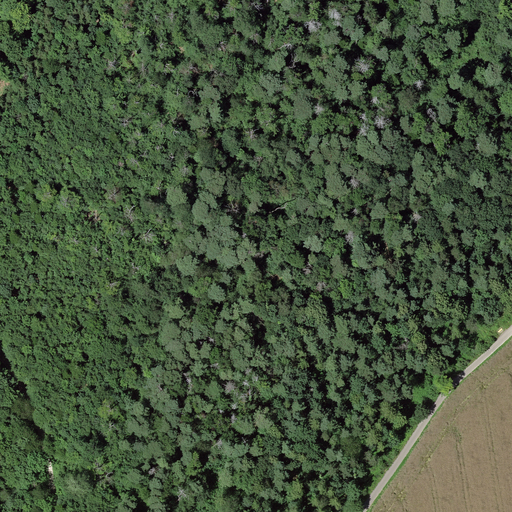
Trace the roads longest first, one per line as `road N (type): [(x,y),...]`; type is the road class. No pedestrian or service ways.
road 1 (track): [(361,511),(449,385),(511,330)]
road 2 (track): [(300,0),(299,184)]
road 3 (track): [(0,356),(28,404),(54,511)]
